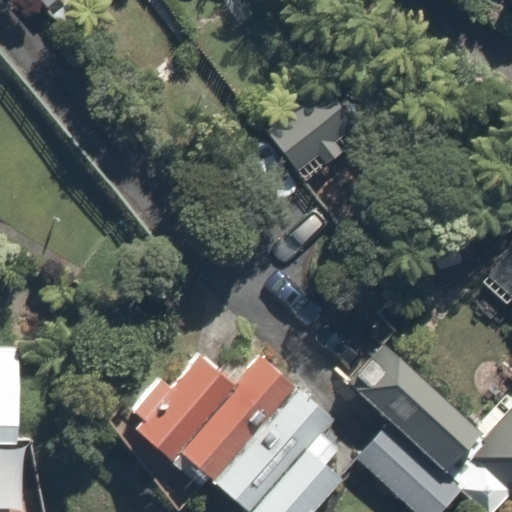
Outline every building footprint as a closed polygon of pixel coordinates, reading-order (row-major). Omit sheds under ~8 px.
[(511,225),(481,258),(511,287),(511,225)] [(328,511),(311,495),(341,464),(305,429),(326,407),(247,331),(215,365),(185,337),(114,411),(153,448),(163,438),(223,497),(214,506),(219,511),(328,511)] [(394,498),(408,511),(430,511),(446,497),(461,511),(511,511),(511,375),(458,432),(357,335),(324,369),(376,419),(345,451),(394,498)] [(16,341),(0,340),(0,432),(11,433),(16,341)] [(0,511),(8,511),(15,494),(0,488),(0,511)]
